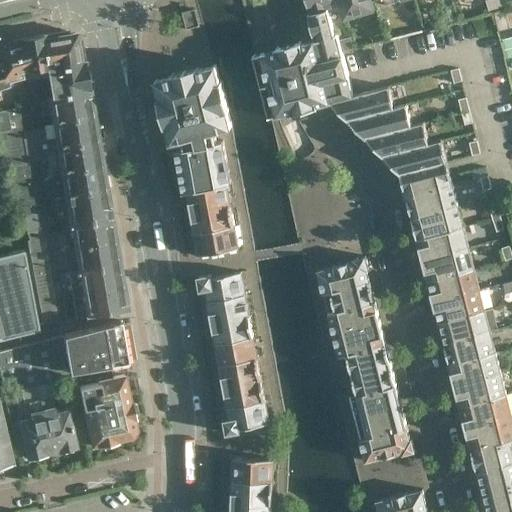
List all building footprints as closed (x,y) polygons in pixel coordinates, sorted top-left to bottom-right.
[(349,33),(339,0),(306,0),(310,11),(328,6),(329,9),(333,8),(345,51),(350,49),(345,34),(349,33)] [(342,0),(347,17),(355,14),(373,9),(370,0),(342,0)] [(494,0),(489,2),(492,11),(505,8),(502,0),(494,0)] [(277,48),(262,52),(277,114),(293,110),(294,112),(309,108),(319,106),(318,104),(354,95),(350,81),(338,33),(335,34),(328,8),(309,13),(315,39),(303,42),(302,40),(292,43),(277,47),(277,48)] [(181,12),(185,28),(197,25),(194,9),(181,12)] [(510,28),(505,9),(493,12),(498,31),(510,28)] [(62,66),(85,62),(82,43),(77,44),(76,35),(73,33),(64,34),(63,30),(41,35),(48,74),(63,71),(62,66)] [(24,81),(48,74),(41,35),(32,37),(11,39),(24,81)] [(0,87),(24,81),(11,39),(0,42),(0,87)] [(230,122),(214,59),(195,64),(194,62),(168,69),(169,71),(152,75),(156,92),(154,92),(161,121),(163,121),(167,137),(177,135),(179,143),(173,144),(181,187),(184,186),(223,179),(227,178),(219,135),(213,136),(211,126),(230,122)] [(90,89),(85,62),(62,66),(63,71),(48,74),(51,95),(90,89)] [(460,69),(452,71),(455,83),(463,81),(460,69)] [(348,119),(395,106),(390,85),(354,95),(331,101),(348,119)] [(7,167),(27,162),(51,121),(94,114),(90,89),(51,95),(47,99),(40,104),(45,128),(34,129),(25,149),(2,153),(7,167)] [(466,98),(459,100),(462,112),(470,110),(466,98)] [(366,137),(412,124),(407,103),(395,106),(348,119),(366,137)] [(8,118),(20,116),(18,108),(7,110),(8,118)] [(0,110),(0,131),(10,130),(8,118),(7,110),(0,110)] [(473,123),(470,110),(462,112),(465,125),(473,123)] [(30,177),(38,166),(55,146),(55,145),(98,138),(94,114),(51,121),(27,162),(7,167),(10,178),(29,174),(30,177)] [(0,141),(23,137),(22,131),(20,116),(8,118),(10,130),(0,131),(0,141)] [(383,154),(430,142),(424,121),(412,124),(366,137),(383,154)] [(0,144),(2,153),(25,149),(34,129),(22,131),(23,137),(0,141),(0,144)] [(59,170),(102,163),(98,138),(55,145),(55,146),(38,166),(41,182),(59,170)] [(401,172),(447,161),(442,139),(430,142),(383,154),(401,172)] [(478,141),(470,142),(473,155),(481,153),(478,141)] [(407,196),(453,184),(447,161),(401,172),(407,196)] [(63,195),(107,188),(102,163),(59,170),(41,182),(44,202),(64,199),(63,195)] [(31,188),(30,177),(29,174),(10,178),(14,191),(31,188)] [(481,178),(484,191),(492,189),(488,176),(481,178)] [(188,207),(227,200),(223,179),(184,186),(188,207)] [(412,217),(458,205),(453,184),(407,196),(412,217)] [(18,205),(34,202),(31,188),(14,191),(18,205)] [(63,195),(64,199),(68,224),(70,224),(111,217),(107,188),(63,195)] [(192,229),(231,221),(227,200),(188,207),(192,229)] [(26,231),(38,229),(34,202),(18,205),(26,231)] [(417,238),(464,226),(458,205),(412,217),(417,238)] [(493,219),(501,217),(497,205),(489,207),(493,219)] [(115,240),(111,217),(70,224),(74,247),(115,240)] [(501,217),(493,219),(497,232),(505,230),(501,217)] [(231,221),(192,229),(196,250),(235,243),(231,221)] [(423,259),(469,247),(464,226),(417,238),(423,259)] [(26,238),(28,251),(29,254),(45,251),(41,228),(38,229),(26,231),(28,238),(26,238)] [(0,336),(37,328),(22,252),(28,251),(26,238),(0,246),(0,336)] [(74,247),(63,249),(67,272),(119,263),(115,240),(74,247)] [(502,248),(506,261),(511,258),(511,252),(510,246),(502,248)] [(428,280),(474,268),(469,247),(423,259),(428,280)] [(33,277),(49,274),(45,251),(29,254),(33,277)] [(318,270),(323,290),(369,278),(367,269),(369,268),(366,256),(353,259),(354,261),(318,270)] [(119,263),(78,270),(81,292),(123,285),(119,263)] [(433,301),(480,289),(474,268),(428,280),(433,301)] [(252,292),(249,278),(243,279),(242,271),(212,276),(211,274),(200,277),(204,301),(252,292)] [(38,299),(53,297),(49,274),(33,277),(38,299)] [(323,290),(328,311),(375,300),(369,278),(323,290)] [(127,308),(123,285),(81,292),(85,315),(127,308)] [(439,322),(485,310),(480,289),(433,301),(439,322)] [(208,322),(256,313),(252,292),(204,301),(208,322)] [(53,297),(38,299),(42,322),(56,320),(53,297)] [(334,333),(380,321),(375,300),(328,311),(334,333)] [(498,329),(493,308),(485,310),(439,322),(444,342),(498,329)] [(212,344),(260,335),(256,313),(208,322),(212,344)] [(21,388),(35,386),(47,384),(96,378),(109,376),(107,364),(126,361),(119,320),(110,321),(0,349),(0,378),(2,389),(20,386),(21,388)] [(334,333),(339,354),(386,342),(380,321),(334,333)] [(498,329),(444,342),(449,363),(496,351),(497,351),(494,341),(501,340),(498,329)] [(216,365),(264,357),(260,335),(212,344),(216,365)] [(339,354),(345,375),(391,363),(386,342),(339,354)] [(455,384),(501,373),(496,351),(449,363),(455,384)] [(220,387),(268,378),(264,357),(216,365),(220,387)] [(345,375),(350,397),(397,385),(391,363),(345,375)] [(460,405),(507,393),(501,373),(455,384),(460,405)] [(121,374),(109,376),(96,378),(97,384),(75,389),(77,396),(89,446),(95,444),(96,445),(101,448),(111,446),(114,441),(114,439),(129,436),(134,429),(132,420),(135,419),(138,413),(136,404),(130,400),(127,401),(121,374)] [(224,409),(272,400),(268,378),(220,387),(224,409)] [(49,396),(47,388),(47,385),(47,384),(35,386),(50,450),(58,448),(63,451),(63,452),(71,450),(72,445),(75,444),(67,409),(53,412),(49,396)] [(350,397),(355,417),(402,406),(397,385),(350,397)] [(50,450),(35,386),(21,388),(24,404),(27,403),(31,418),(18,421),(21,432),(14,434),(16,442),(23,440),(26,455),(28,455),(33,459),(40,457),(40,456),(41,452),(50,450)] [(466,427),(511,415),(511,414),(507,393),(460,405),(466,427)] [(272,400),(224,409),(228,432),(240,430),(240,428),(270,422),(268,414),(274,413),(272,400)] [(355,417),(361,438),(407,426),(402,406),(355,417)] [(0,465),(12,462),(0,410),(0,465)] [(471,450),(511,439),(511,415),(466,427),(471,450)] [(407,426),(361,438),(366,461),(403,451),(403,453),(416,450),(413,438),(410,439),(407,426)] [(477,472),(511,462),(511,439),(471,450),(477,472)] [(233,478),(273,479),(274,458),(234,456),(233,478)] [(483,494),(511,486),(511,462),(477,472),(483,494)] [(232,499),(272,501),(273,479),(233,478),(232,499)] [(511,486),(483,494),(487,511),(501,511),(508,510),(511,509),(511,486)] [(377,500),(379,511),(414,511),(428,509),(423,488),(377,500)] [(271,511),(272,501),(232,499),(231,511),(271,511)]
